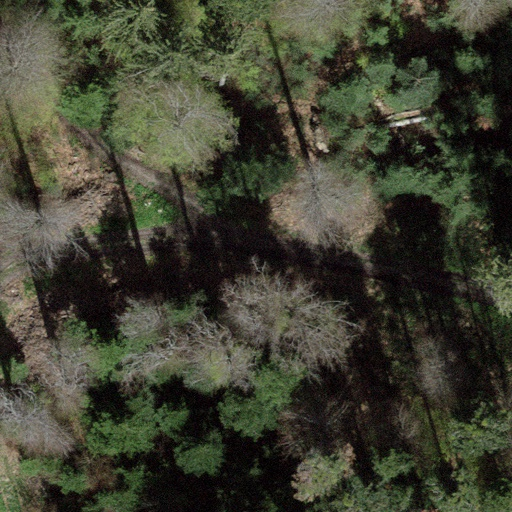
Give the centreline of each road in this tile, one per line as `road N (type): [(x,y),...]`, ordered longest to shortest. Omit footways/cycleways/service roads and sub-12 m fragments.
road 1 (track): [(195,239),(482,273),(511,285)]
road 2 (track): [(195,239),(120,236),(17,268),(0,295)]
